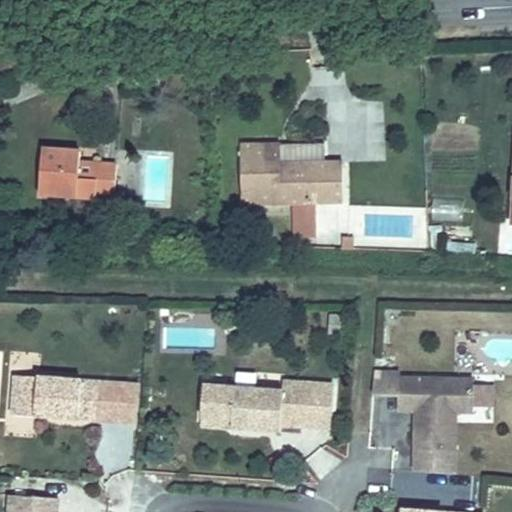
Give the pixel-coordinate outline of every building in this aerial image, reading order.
[(323,157),(322,138),(278,139),(278,158),(323,157)] [(342,196),(341,156),(323,157),(278,158),(278,139),(239,141),(241,199),(291,197),(292,231),(315,231),(314,197),(342,196)] [(114,203),(114,166),(93,165),(93,180),(75,179),(75,156),(39,155),(38,201),(114,203)] [(437,203),(437,218),(460,219),(461,204),(437,203)] [(353,243),(353,232),(341,231),(341,242),(353,243)] [(8,373),(37,375),(38,353),(9,352),(8,373)] [(391,395),(392,374),(373,372),(371,394),(391,395)] [(99,384),(13,378),(11,407),(34,409),(33,419),(96,423),(99,384)] [(452,475),(456,415),(473,417),(476,383),(400,378),(398,411),(415,413),(422,413),(421,421),(415,426),(411,473),(417,473),(452,475)] [(334,430),(337,386),(289,382),(288,392),(239,389),(236,429),(285,432),(285,427),(334,430)] [(33,419),(34,409),(11,407),(10,417),(33,419)] [(56,489),(9,486),(7,511),(47,511),(48,508),(55,509),(56,489)]
